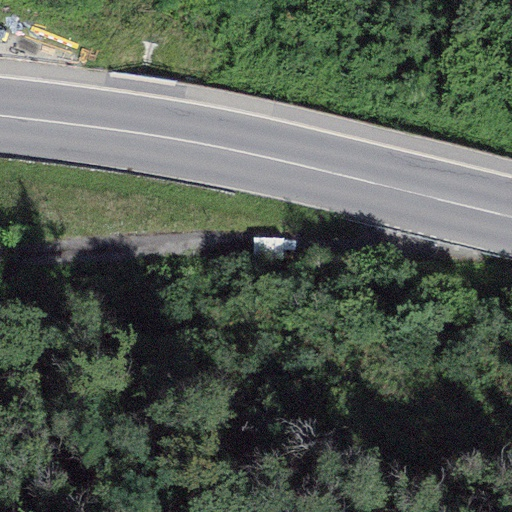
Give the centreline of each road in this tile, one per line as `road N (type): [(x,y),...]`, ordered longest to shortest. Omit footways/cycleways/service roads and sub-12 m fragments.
road 1 (tertiary): [(511,216),(187,140),(0,114)]
road 2 (track): [(0,259),(501,214)]
